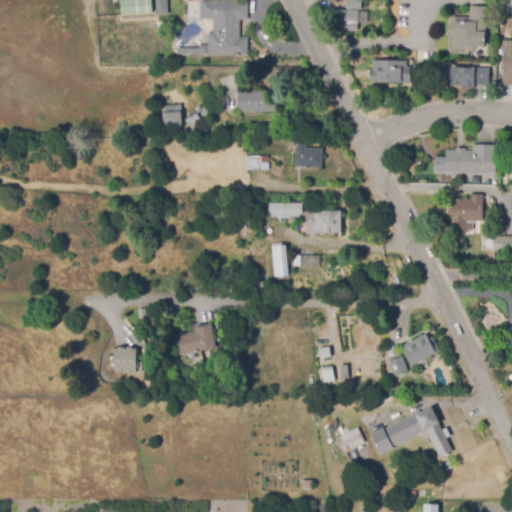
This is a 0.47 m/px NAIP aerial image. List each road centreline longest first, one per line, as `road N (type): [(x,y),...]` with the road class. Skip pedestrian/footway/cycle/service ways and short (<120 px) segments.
road 1 (residential): [(292,0),(511,433)]
road 2 (residential): [(511,112),(451,111),(363,139)]
